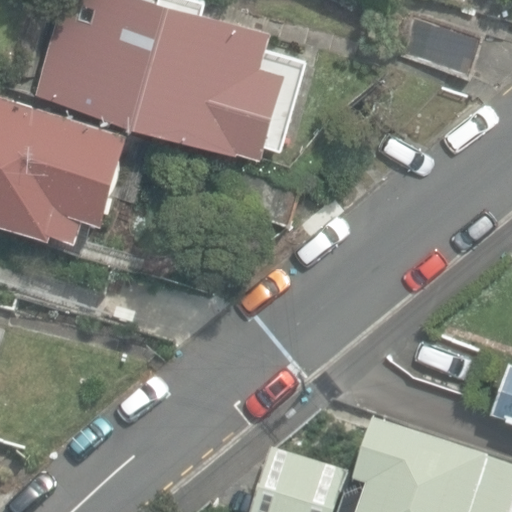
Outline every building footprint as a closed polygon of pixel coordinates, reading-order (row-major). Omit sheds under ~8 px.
[(64,0),(39,90),(270,155),(273,142),(289,146),(315,56),(272,44),(278,24),(211,6),(213,0),(64,0)] [(407,57),(473,75),(484,35),(418,17),(407,57)] [(59,229),(86,237),(93,212),(112,217),(138,126),(0,87),(0,216),(57,233),(59,229)] [(338,181),(380,155),(332,123),(297,175),(329,196),(338,181)] [(270,176),(260,212),(295,222),(305,186),(270,176)] [(511,355),(494,408),(511,413),(511,355)] [(511,511),(511,469),(380,425),(378,424),(348,511),(511,511)] [(255,511),(339,511),(351,474),(274,451),(255,511)]
